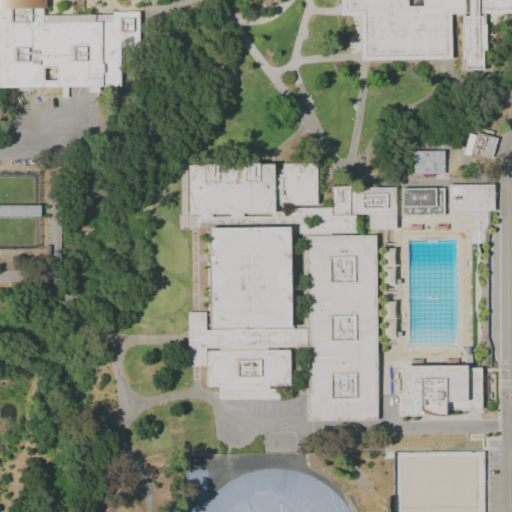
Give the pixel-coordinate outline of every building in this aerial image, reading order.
[(0,0),(41,0),(42,23),(110,21),(110,13),(138,13),(139,49),(119,49),(119,86),(0,87),(0,0)] [(511,0),(511,15),(484,16),(484,60),(482,60),(482,72),(463,72),(463,53),(460,53),(460,15),(449,15),(449,59),(361,60),(360,17),(341,17),(341,0),(511,0)] [(495,138),(467,132),(462,153),(490,159),(495,138)] [(411,152),(440,151),(441,176),(412,177),(411,152)] [(279,164),(315,163),(315,208),(270,209),(270,216),(184,217),(183,167),(271,165),(271,175),(279,175),(279,164)] [(447,186),(492,185),(492,213),(447,213),(447,186)] [(328,188),(394,187),(394,231),(367,231),(367,215),(328,216),(328,188)] [(399,190),(441,189),(442,217),(400,217),(399,190)] [(204,229),(285,228),(287,330),(305,330),(305,350),(288,351),(289,390),(279,390),(279,401),(217,402),(217,389),(204,389),(204,368),(186,368),(185,314),(205,313),(204,229)] [(304,237),(373,236),(375,421),(305,422),(305,350),(305,330),(304,237)] [(396,368),(462,367),(462,369),(484,369),(485,413),(444,413),(444,420),(397,420),(396,368)]
